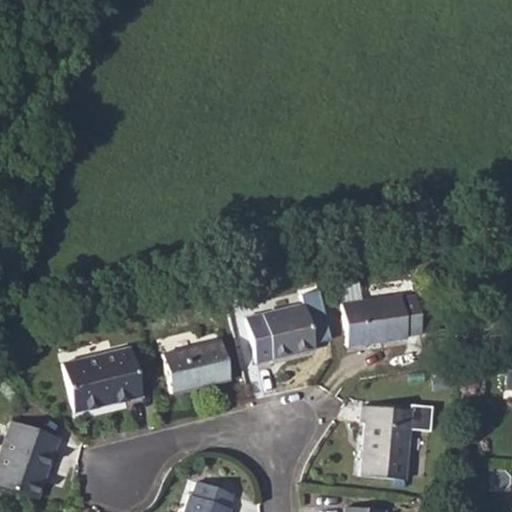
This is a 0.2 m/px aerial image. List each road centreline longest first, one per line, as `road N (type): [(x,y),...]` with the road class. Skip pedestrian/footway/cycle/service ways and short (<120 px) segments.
road 1 (residential): [(279,511),(273,437),(178,438),(117,473)]
road 2 (unknown): [(278,481),(329,417),(405,358)]
